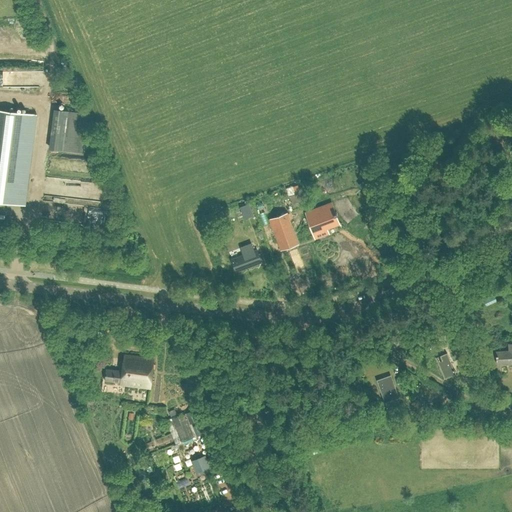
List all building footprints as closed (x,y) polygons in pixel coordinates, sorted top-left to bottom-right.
[(0,82),(12,82),(11,72),(0,72),(0,82)] [(0,109),(0,201),(25,205),(36,114),(0,109)] [(54,146),(67,146),(68,112),(55,112),(54,146)] [(248,204),(241,207),(245,218),(252,216),(248,204)] [(332,204),(306,213),(316,238),(328,234),(326,227),(338,223),(336,216),(337,215),(336,211),(335,212),(332,204)] [(289,224),(274,230),(281,249),(296,244),(289,224)] [(261,261),(257,250),(254,251),(252,244),(241,248),(243,255),(232,260),(236,271),(261,261)] [(496,363),(511,362),(511,342),(508,343),(509,350),(496,351),(496,363)] [(105,369),(103,381),(150,388),(154,357),(124,353),(121,371),(105,369)] [(443,354),(436,357),(444,379),(455,375),(447,355),(444,356),(443,354)] [(397,398),(390,375),(377,380),(385,402),(397,398)] [(199,420),(194,410),(171,419),(180,442),(195,436),(190,423),(199,420)] [(198,435),(205,432),(202,424),(195,426),(198,435)] [(209,444),(202,446),(204,453),(211,451),(209,444)] [(191,451),(184,453),(185,460),(193,458),(191,451)] [(206,455),(191,460),(196,472),(210,466),(206,455)] [(182,484),(185,490),(193,486),(190,480),(182,484)] [(187,501),(190,509),(201,505),(198,497),(187,501)]
